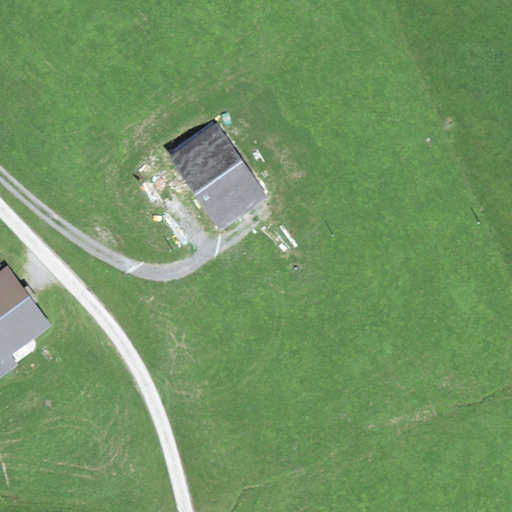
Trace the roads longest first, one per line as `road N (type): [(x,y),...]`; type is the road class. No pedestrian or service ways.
road 1 (unclassified): [(0,209),(112,328),(145,383),(184,511)]
road 2 (track): [(241,228),(182,266),(136,268),(96,250),(0,171)]
